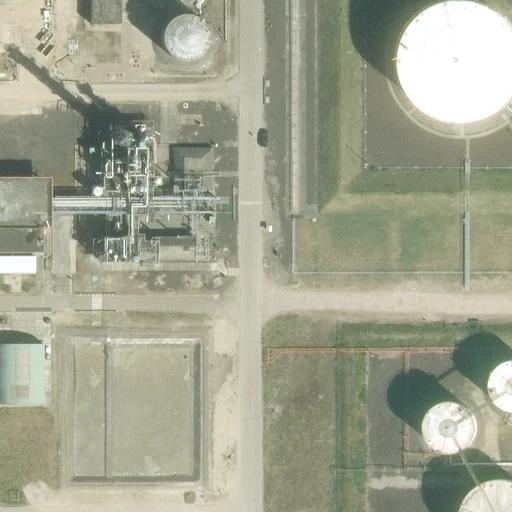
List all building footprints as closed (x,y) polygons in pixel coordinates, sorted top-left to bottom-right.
[(119,24),(119,0),(88,0),(89,24),(119,24)] [(394,43),(392,59),(395,75),(401,90),(412,102),(425,112),(440,118),(456,119),(472,117),(487,110),(499,100),(509,87),(511,78),(511,35),(507,25),(497,12),(484,3),(476,0),(432,0),(422,5),(409,15),(400,28),(394,43)] [(208,36),(208,35),(207,27),(204,22),(202,19),(195,14),(187,12),(183,12),(176,13),(169,18),(165,22),(163,26),(162,30),(161,35),(163,43),(164,46),(167,51),(171,54),(175,56),(183,59),(188,58),(193,57),(198,55),(201,52),(203,50),(206,45),(208,41),(208,36)] [(215,146),(181,146),(181,168),(215,168),(215,146)] [(0,274),(40,274),(40,258),(44,258),(44,227),(49,227),(49,177),(0,177),(0,274)] [(43,345),(0,344),(0,404),(43,405),(43,345)] [(511,360),(510,361),(506,362),(502,364),(498,368),(495,372),(492,377),(491,382),(491,387),(492,392),(493,396),(495,400),(498,404),(501,407),(507,411),(511,411),(511,360)] [(480,427),(479,421),(478,417),(475,413),(472,408),(468,405),(463,402),(457,401),(453,401),(448,401),(442,403),(439,405),(434,409),(431,413),(429,417),(427,422),(427,427),(427,432),(429,437),(432,442),(435,446),(441,450),(444,452),(449,453),(453,453),(457,453),(462,452),(466,450),(471,446),(475,442),(478,437),(479,432),(480,427)] [(511,511),(511,478),(511,479),(502,478),(495,479),(487,481),(479,485),(473,490),(468,496),(464,503),(461,511),(511,511)]
